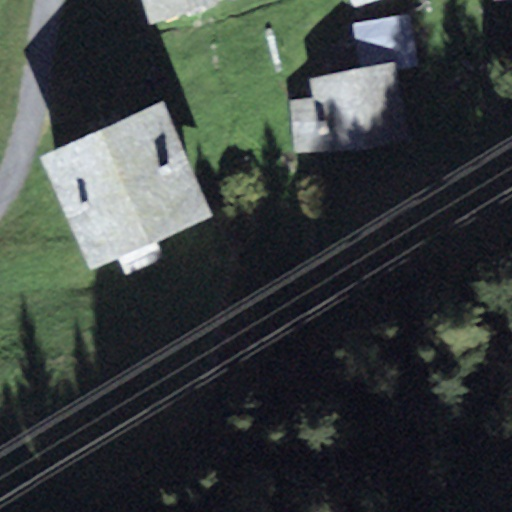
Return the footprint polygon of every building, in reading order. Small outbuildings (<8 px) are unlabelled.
[(143,0),(152,24),(234,0),(143,0)] [(350,0),(354,9),(376,0),(350,0)] [(399,72),(419,68),(411,15),(356,25),(363,68),(398,63),(399,72)] [(295,157),(408,142),(399,72),(398,63),(363,68),(307,76),(311,98),(288,101),(295,157)] [(161,101),(37,155),(89,270),(214,216),(161,101)]
